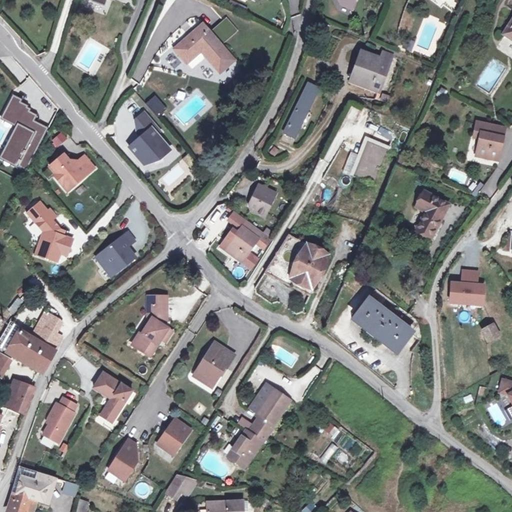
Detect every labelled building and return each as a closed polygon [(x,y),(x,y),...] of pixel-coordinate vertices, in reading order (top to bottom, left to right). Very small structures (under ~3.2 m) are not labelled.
[(340,0),(339,5),(350,8),(353,0),(340,0)] [(511,38),(511,9),(499,30),(511,38)] [(198,52),(218,74),(232,61),(200,27),(172,51),(184,65),(198,52)] [(410,47),(412,40),(406,37),(403,45),(410,47)] [(383,52),(379,61),(382,62),(372,91),(380,94),(393,56),(383,52)] [(382,62),(379,61),(362,55),(358,67),(362,69),(356,85),(372,91),(382,62)] [(352,84),(356,85),(362,69),(358,67),(352,84)] [(292,139),(317,90),(308,86),(283,135),(292,139)] [(20,101),(13,97),(2,119),(15,126),(0,156),(0,160),(16,169),(18,166),(26,170),(47,128),(33,121),(35,117),(28,113),(29,110),(26,109),(20,101)] [(160,101),(151,104),(156,115),(164,112),(160,101)] [(158,134),(142,115),(133,123),(136,137),(139,140),(138,141),(139,144),(137,146),(133,146),(127,151),(142,168),(151,164),(150,161),(159,158),(161,159),(168,152),(155,137),(158,134)] [(496,159),(501,126),(474,121),(472,134),(478,134),(474,155),(496,159)] [(61,130),(52,138),(57,143),(66,135),(61,130)] [(366,137),(350,176),(371,184),(387,145),(366,137)] [(60,157),(46,169),(53,177),(51,178),(60,187),(64,183),(70,189),(91,169),(80,157),(70,167),(60,157)] [(150,161),(151,164),(153,168),(162,164),(161,159),(159,158),(150,161)] [(64,183),(60,187),(66,193),(70,189),(64,183)] [(263,220),(273,196),(256,189),(247,208),(249,215),(263,220)] [(438,239),(454,205),(428,193),(420,209),(430,213),(421,232),(438,239)] [(37,203),(29,210),(31,212),(27,216),(30,219),(44,233),(39,247),(36,255),(57,262),(60,253),(67,256),(72,240),(62,236),(59,236),(61,232),(52,222),(45,215),(47,214),(37,203)] [(103,229),(121,208),(114,203),(97,224),(103,229)] [(47,214),(45,215),(52,222),(56,218),(49,211),(47,214)] [(229,226),(240,233),(245,224),(234,218),(229,226)] [(261,244),(265,237),(245,224),(240,233),(237,237),(225,255),(243,266),(243,265),(258,242),(261,244)] [(133,240),(126,231),(102,252),(107,257),(106,264),(104,267),(111,276),(135,256),(130,249),(128,251),(126,249),(126,246),(133,240)] [(202,241),(207,235),(203,231),(198,238),(202,241)] [(395,243),(367,232),(349,275),(358,282),(374,294),(395,243)] [(237,237),(232,234),(221,251),(225,255),(237,237)] [(318,291),(333,256),(291,237),(271,271),(318,291)] [(102,252),(96,257),(104,267),(106,264),(107,257),(102,252)] [(250,255),(243,265),(252,271),(259,260),(250,255)] [(469,278),(469,287),(480,287),(480,278),(469,278)] [(469,287),(447,286),(447,302),(481,303),(480,287),(469,287)] [(417,326),(374,294),(368,302),(410,335),(417,326)] [(150,306),(165,306),(165,298),(146,298),(146,322),(138,334),(140,336),(150,321),(150,306)] [(410,335),(368,302),(354,321),(396,354),(410,335)] [(165,323),(165,306),(150,306),(150,321),(140,336),(138,334),(130,347),(148,359),(156,346),(154,345),(157,340),(159,341),(166,331),(162,328),(165,323)] [(46,315),(39,327),(51,334),(58,321),(46,315)] [(394,358),(396,354),(354,321),(351,325),(394,358)] [(491,325),(481,328),(484,339),(495,336),(491,325)] [(8,352),(43,372),(53,355),(52,354),(61,339),(51,334),(39,327),(31,340),(19,333),(8,352)] [(170,333),(166,331),(159,341),(163,344),(170,333)] [(211,348),(209,350),(220,357),(222,354),(211,348)] [(209,350),(193,377),(210,387),(220,372),(222,373),(230,360),(222,354),(220,357),(209,350)] [(0,374),(8,360),(0,355),(0,374)] [(129,392),(100,374),(90,389),(108,400),(100,413),(112,420),(129,392)] [(208,392),(210,387),(193,377),(191,381),(208,392)] [(495,396),(500,407),(505,417),(505,419),(511,416),(511,386),(506,390),(503,384),(490,381),(486,394),(495,396)] [(3,406),(13,411),(18,399),(14,397),(20,384),(13,382),(3,406)] [(33,389),(20,384),(14,397),(18,399),(13,411),(23,416),(27,404),(33,389)] [(256,422),(251,429),(266,439),(271,432),(270,431),(288,404),(271,393),(264,388),(247,412),(255,417),(253,420),(256,422)] [(47,425),(42,434),(58,443),(76,413),(74,412),(77,407),(63,398),(59,405),(56,404),(45,423),(47,425)] [(112,420),(100,413),(97,417),(109,424),(112,420)] [(188,433),(173,422),(165,432),(167,434),(164,438),(162,437),(155,447),(164,454),(167,449),(173,454),(188,433)] [(244,434),(247,436),(251,429),(241,422),(236,429),(244,434)] [(266,439),(251,429),(247,436),(244,434),(226,461),(242,472),(260,446),(261,447),(266,439)] [(325,463),(338,448),(333,443),(320,458),(325,463)] [(109,464),(102,475),(112,481),(115,477),(121,481),(131,466),(127,463),(131,457),(127,454),(130,450),(122,444),(112,460),(114,461),(111,466),(109,464)] [(35,475),(19,470),(16,478),(19,478),(14,496),(34,506),(41,508),(50,479),(35,475)] [(115,477),(112,481),(118,486),(121,481),(115,477)] [(185,482),(173,478),(162,496),(172,503),(176,497),(185,482)] [(54,480),(50,479),(41,508),(44,509),(54,480)] [(62,493),(76,496),(79,484),(65,481),(62,493)] [(192,485),(185,482),(176,497),(183,501),(192,485)] [(32,511),(34,506),(14,496),(8,511),(32,511)] [(303,510),(304,511),(325,511),(312,500),(303,510)] [(85,511),(88,504),(80,502),(77,511),(85,511)]
